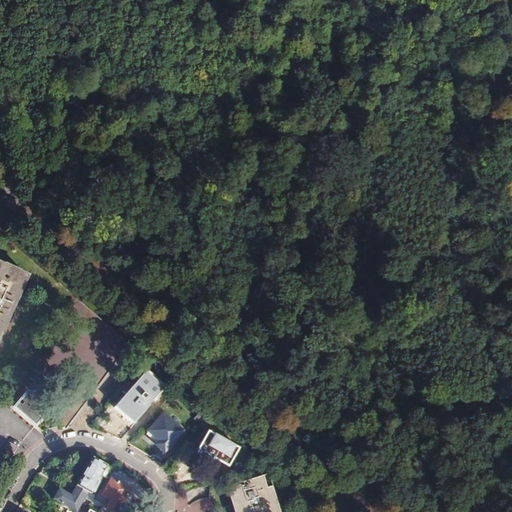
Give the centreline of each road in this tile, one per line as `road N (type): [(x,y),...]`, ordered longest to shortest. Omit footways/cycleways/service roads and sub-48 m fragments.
road 1 (track): [(0,110),(511,54)]
road 2 (unknown): [(170,331),(312,315),(385,359),(445,359),(511,399)]
road 3 (residential): [(162,511),(159,482),(147,469),(75,436),(36,455),(3,511)]
